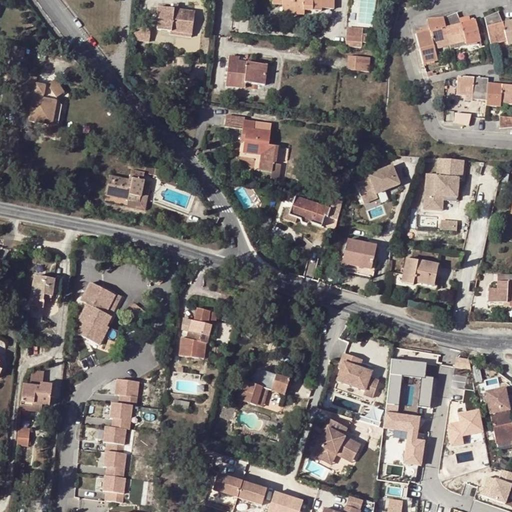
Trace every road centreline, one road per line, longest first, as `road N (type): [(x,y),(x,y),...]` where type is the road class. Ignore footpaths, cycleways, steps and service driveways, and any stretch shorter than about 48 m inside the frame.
road 1 (unclassified): [(260,278),(225,207),(50,0)]
road 2 (residential): [(174,248),(162,313),(146,345),(81,387),(69,425),(62,511)]
road 3 (residential): [(465,0),(403,26),(441,134),(511,140)]
road 4 (residential): [(449,332),(431,485),(444,499),(497,511)]
road 5 (residential): [(333,297),(295,465)]
road 6 (residential): [(456,334),(493,189)]
road 7 (tertiary): [(449,332),(333,297)]
